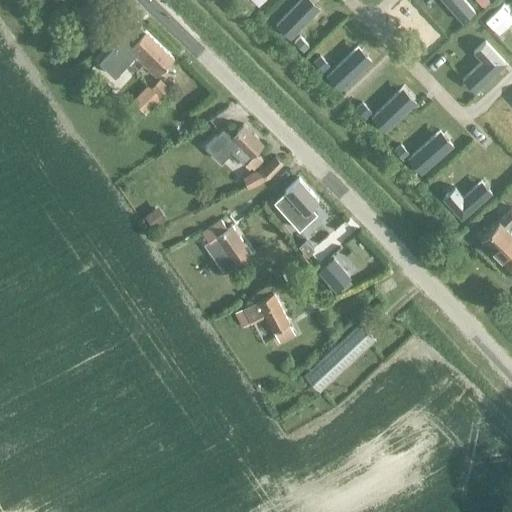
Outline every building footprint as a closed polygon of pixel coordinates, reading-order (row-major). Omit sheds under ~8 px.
[(88,22),(104,4),(99,0),(86,0),(76,11),(88,22)] [(320,5),(314,0),(295,0),(274,21),(288,36),(320,5)] [(475,9),(466,0),(445,0),(462,20),(475,9)] [(110,49),(98,60),(114,76),(134,55),(154,75),(172,58),(139,25),(125,39),(122,36),(110,49)] [(508,61),(486,38),(473,50),(481,58),(461,78),(475,93),(508,61)] [(371,58),(358,43),(326,72),(339,87),(371,58)] [(159,96),(167,88),(158,79),(150,87),(146,84),(130,99),(144,113),(159,97),(159,96)] [(416,100),(402,85),(371,114),(385,128),(416,100)] [(250,165),(251,166),(260,158),(254,153),(262,144),(242,124),(231,136),(223,128),(205,146),(220,161),(231,149),(249,166),(250,165)] [(452,142),(439,127),(406,156),(419,171),(452,142)] [(275,155),(261,169),(260,167),(243,176),(248,186),(268,176),(282,162),(275,155)] [(284,191),(273,201),(299,229),(316,213),(309,207),(317,199),(297,178),(284,191)] [(453,187),(441,198),(460,220),(467,214),(490,193),(480,181),(462,197),(453,187)] [(156,207),(144,217),(153,229),(166,219),(156,207)] [(511,268),(511,233),(506,228),(511,221),(511,208),(499,220),(497,219),(480,237),(511,268)] [(220,219),(201,232),(208,242),(204,245),(223,273),(234,265),(250,253),(230,225),(226,227),(220,219)] [(305,241),(298,247),(307,257),(314,251),(305,241)] [(350,276),(333,257),(319,270),(336,289),(350,276)] [(288,268),(281,273),(285,281),(292,277),(288,268)] [(272,292),(243,308),(248,318),(262,311),(272,331),(278,342),(294,334),(288,323),(272,292)] [(243,308),(234,312),(241,326),(250,321),(248,318),(243,308)] [(318,389),(375,337),(359,321),(303,373),(318,389)]
